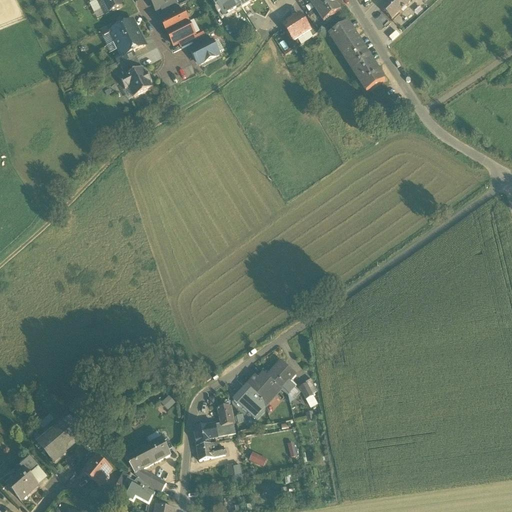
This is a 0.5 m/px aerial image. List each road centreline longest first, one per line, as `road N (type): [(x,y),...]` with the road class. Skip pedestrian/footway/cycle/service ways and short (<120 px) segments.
road 1 (residential): [(180,511),(187,434),(208,387),(506,173)]
road 2 (track): [(0,267),(126,143),(192,104),(244,63),(263,36)]
road 3 (residential): [(348,0),(437,132),(506,173)]
